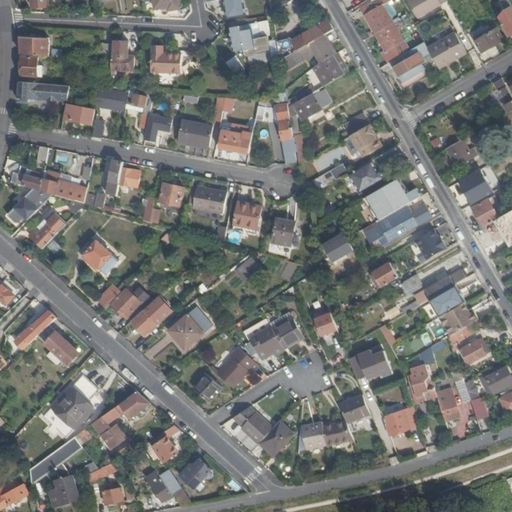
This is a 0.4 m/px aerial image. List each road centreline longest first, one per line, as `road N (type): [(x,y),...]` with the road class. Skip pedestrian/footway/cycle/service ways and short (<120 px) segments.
road 1 (residential): [(0,134),(283,191)]
road 2 (residential): [(0,246),(203,429)]
road 3 (residential): [(269,498),(384,475),(511,432)]
road 4 (residential): [(511,318),(399,126)]
road 5 (residential): [(197,0),(185,30),(1,21)]
road 6 (residential): [(399,126),(328,0)]
road 7 (residential): [(511,59),(399,126)]
